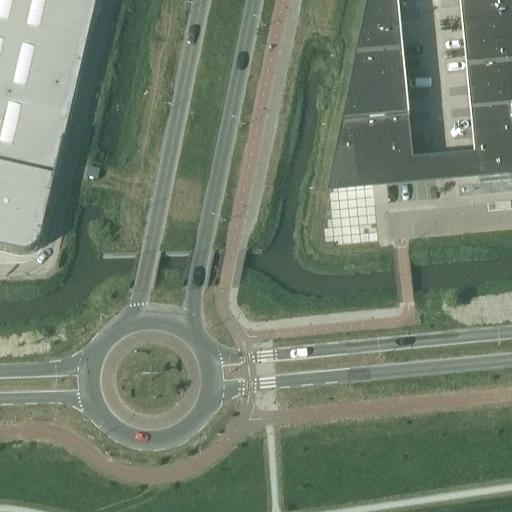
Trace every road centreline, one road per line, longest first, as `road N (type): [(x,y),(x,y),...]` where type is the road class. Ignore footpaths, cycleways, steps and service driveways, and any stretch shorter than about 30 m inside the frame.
road 1 (secondary): [(185,328),(251,0)]
road 2 (secondary): [(198,0),(133,320)]
road 3 (secondary): [(511,330),(208,357)]
road 4 (secondary): [(211,393),(511,358)]
road 5 (secondary): [(91,399),(115,431),(153,441),(190,427),(211,393)]
